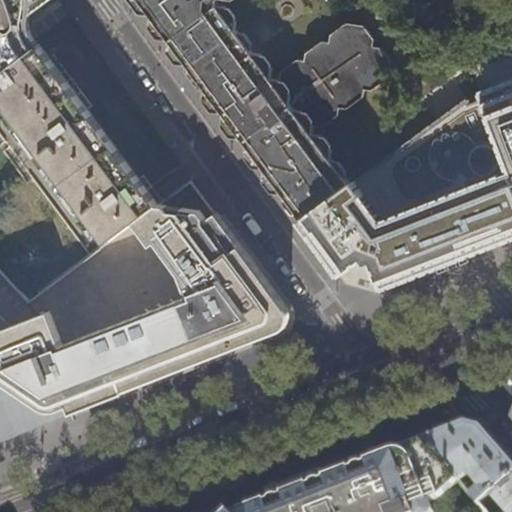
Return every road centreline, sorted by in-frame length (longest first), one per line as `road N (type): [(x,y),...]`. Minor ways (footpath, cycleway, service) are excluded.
road 1 (residential): [(369,376),(341,321),(102,0)]
road 2 (primary): [(25,511),(369,376)]
